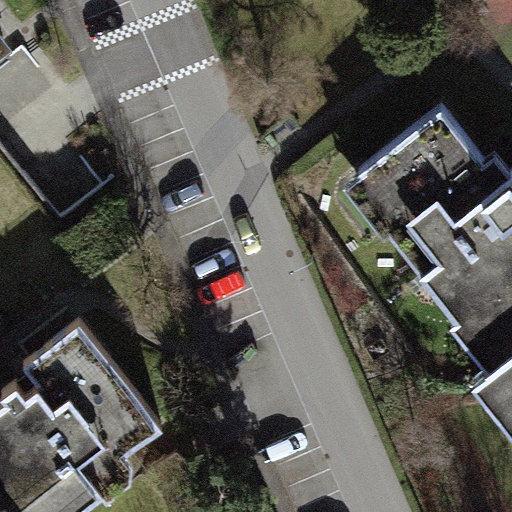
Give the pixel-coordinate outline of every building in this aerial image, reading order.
[(0,41),(13,31),(0,14),(0,41)] [(511,352),(511,188),(442,96),(344,169),(494,366),(511,352)] [(0,501),(8,511),(65,511),(64,510),(101,483),(113,500),(144,476),(112,434),(140,414),(72,324),(18,365),(28,379),(0,400),(0,501)] [(511,388),(511,352),(494,366),(511,388)] [(8,511),(0,501),(0,511),(8,511)]
